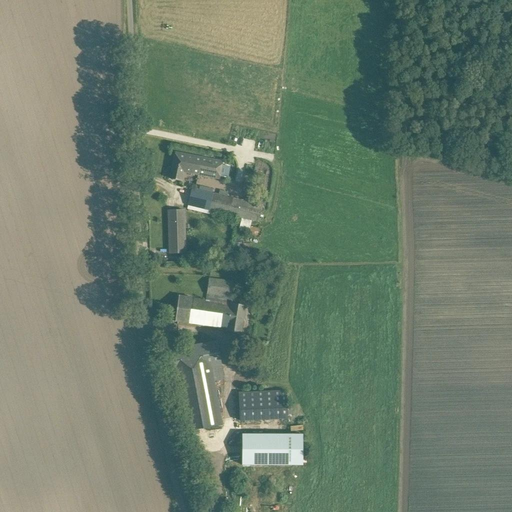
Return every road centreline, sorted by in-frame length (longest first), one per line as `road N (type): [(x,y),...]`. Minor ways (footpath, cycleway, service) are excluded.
road 1 (track): [(403,149),(400,511)]
road 2 (unclassified): [(142,321),(129,0)]
